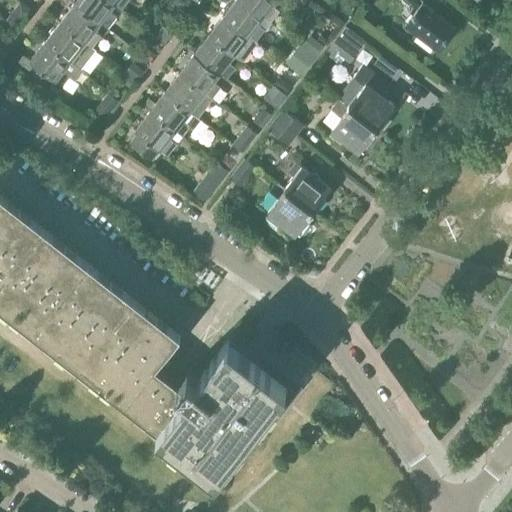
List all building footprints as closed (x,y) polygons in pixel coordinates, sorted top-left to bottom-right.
[(113,0),(75,0),(75,1),(101,21),(108,26),(118,13),(111,8),(115,2),(113,0)] [(234,0),(225,13),(257,37),(264,29),(258,24),(265,15),(271,20),(272,19),(247,0),(234,0)] [(247,0),(272,19),(280,8),(274,3),(276,0),(247,0)] [(438,47),(455,25),(422,0),(405,22),(438,47)] [(30,9),(20,1),(5,20),(16,28),(30,9)] [(75,1),(60,21),(92,46),(102,33),(95,28),(101,21),(75,1)] [(260,39),(257,37),(225,13),(210,32),(236,52),(244,59),(260,39)] [(60,21),(46,39),(81,66),(95,48),(92,46),(60,21)] [(165,43),(173,33),(163,25),(155,35),(165,43)] [(236,52),(210,32),(195,52),(221,72),(228,77),(237,65),(230,60),(236,52)] [(359,49),(340,35),(332,46),(331,45),(325,53),(332,58),(338,50),(351,60),(359,49)] [(314,38),(307,48),(315,55),(316,53),(323,45),(321,44),(314,38)] [(46,39),(30,60),(35,63),(63,85),(70,76),(75,80),(84,69),(81,67),(81,66),(46,39)] [(301,74),(315,55),(307,48),(305,47),(290,66),(301,74)] [(156,53),(150,49),(145,56),(150,60),(156,53)] [(221,72),(195,52),(181,71),(213,96),(222,85),(215,80),(221,72)] [(125,72),(126,72),(135,79),(136,80),(144,70),(133,62),(125,72)] [(385,113),(393,103),(384,95),(391,86),(361,63),(353,75),(354,76),(338,97),(347,104),(378,127),(379,128),(388,116),(385,113)] [(166,90),(199,115),(214,96),(213,96),(181,71),(166,90)] [(120,80),(129,87),(135,79),(126,72),(125,72),(119,80),(120,80)] [(288,94),(294,86),(280,75),(274,83),(288,94)] [(274,83),(263,97),(277,108),(288,94),(274,83)] [(151,109),(177,129),(184,134),(192,124),(195,127),(202,118),(199,115),(166,90),(151,109)] [(108,92),(93,112),(104,120),(119,101),(108,92)] [(341,115),(331,128),(333,130),(330,134),(342,143),(345,139),(360,150),(361,149),(364,151),(373,140),(370,138),(378,127),(347,104),(338,97),(330,107),(341,115)] [(256,101),(242,120),(247,124),(256,131),(257,132),(258,132),(271,113),(263,106),(256,101)] [(275,117),(297,133),(305,123),(283,107),(275,117)] [(177,129),(151,109),(136,130),(139,132),(132,142),(153,157),(160,148),(170,155),(179,142),(171,136),(177,129)] [(297,133),(275,117),(268,127),(290,143),(297,133)] [(243,151),(257,132),(256,131),(247,124),(232,143),(243,151)] [(231,167),(237,159),(227,153),(219,162),(229,169),(231,167)] [(231,177),(240,184),(256,164),(246,157),(231,177)] [(205,201),(229,169),(219,162),(216,160),(192,192),(205,201)] [(285,188),(314,208),(316,210),(326,198),(322,195),(330,186),(297,160),(289,170),(294,174),(283,187),(285,188)] [(314,208),(285,188),(268,210),(270,212),(265,218),(277,227),(282,221),(296,232),(298,230),(300,232),(310,221),(306,218),(314,208)] [(156,364),(180,333),(0,190),(0,306),(215,477),(260,420),(270,429),(303,388),(254,349),(248,356),(237,347),(226,338),(196,377),(186,370),(177,380),(156,364)]
